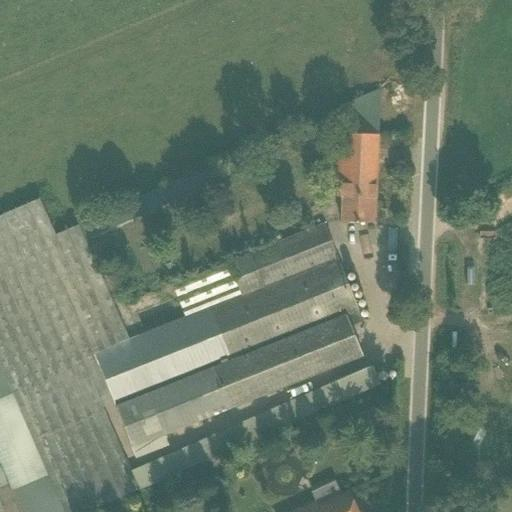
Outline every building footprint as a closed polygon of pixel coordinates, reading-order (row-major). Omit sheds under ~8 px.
[(339,133),(336,197),(341,197),(341,201),(341,221),(374,223),(378,134),(339,133)] [(0,216),(0,366),(63,511),(88,511),(380,385),(372,366),(130,472),(103,408),(114,403),(132,448),(150,441),(152,447),(168,441),(165,434),(362,356),(350,325),(362,320),(324,224),(171,285),(184,317),(128,339),(86,242),(101,235),(100,234),(218,180),(211,164),(55,236),(39,200),(0,216)] [(476,263),(474,308),(486,308),(488,263),(476,263)] [(303,391),(369,365),(365,356),(300,382),(303,391)] [(141,456),(144,462),(171,452),(168,446),(141,456)] [(293,511),(357,511),(349,493),(318,507),(316,502),(293,511)]
